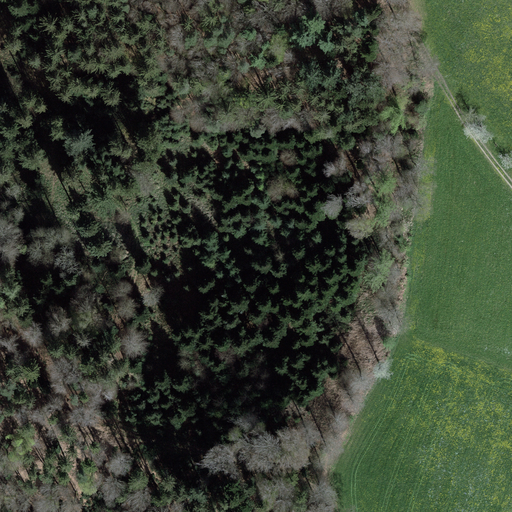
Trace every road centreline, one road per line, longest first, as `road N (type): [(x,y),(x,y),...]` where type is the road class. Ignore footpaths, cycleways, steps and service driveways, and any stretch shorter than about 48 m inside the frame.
road 1 (track): [(0,51),(82,109),(106,142),(137,246),(116,310)]
road 2 (track): [(511,182),(435,74)]
